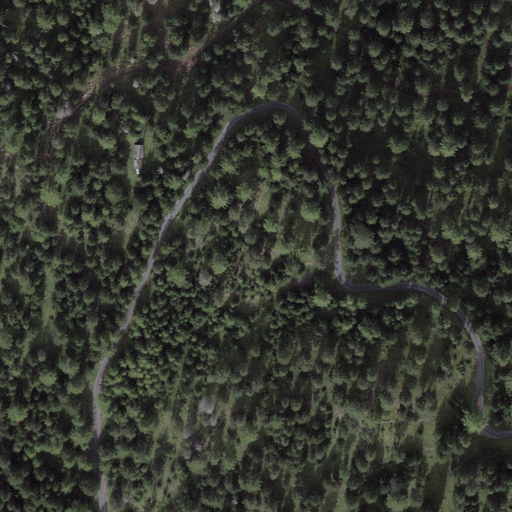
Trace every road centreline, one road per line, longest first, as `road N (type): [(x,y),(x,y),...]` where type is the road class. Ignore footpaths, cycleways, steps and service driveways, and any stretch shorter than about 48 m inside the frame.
road 1 (track): [(105,511),(95,386),(102,364),(173,212),(234,119),(260,107),(297,116),(334,189),(340,272),(358,289),(424,286),(463,317),(478,341),(483,424),(511,431)]
road 2 (track): [(97,462),(80,381),(96,293),(47,195),(48,142),(103,82),(189,58),(260,0)]
road 3 (track): [(291,0),(352,34),(398,86),(495,92),(511,83)]
